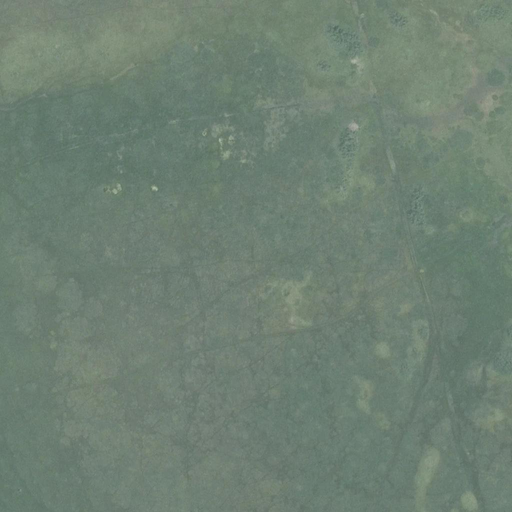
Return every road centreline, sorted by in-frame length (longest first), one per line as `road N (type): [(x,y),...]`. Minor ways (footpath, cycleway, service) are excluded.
road 1 (track): [(428,332),(354,0)]
road 2 (track): [(369,511),(428,332)]
